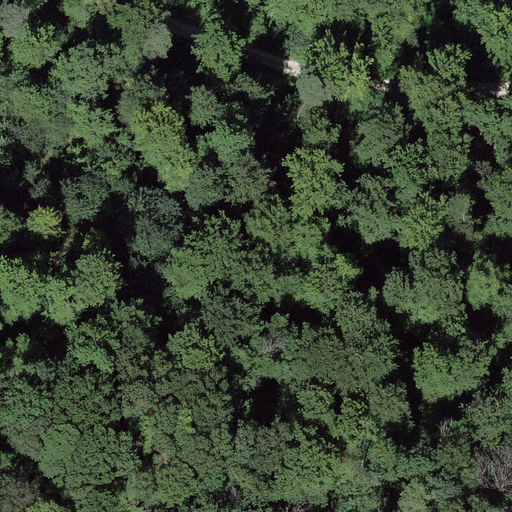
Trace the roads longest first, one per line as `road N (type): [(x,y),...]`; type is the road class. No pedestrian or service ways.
road 1 (track): [(72,0),(323,77),(511,86)]
road 2 (track): [(249,54),(438,259),(511,283)]
